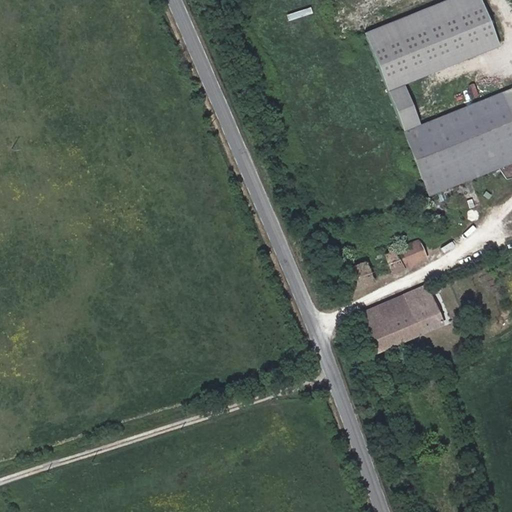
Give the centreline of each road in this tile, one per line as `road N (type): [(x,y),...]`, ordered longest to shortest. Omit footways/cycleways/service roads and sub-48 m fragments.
road 1 (tertiary): [(380,511),(315,326),(174,0)]
road 2 (track): [(315,326),(433,270),(489,224)]
